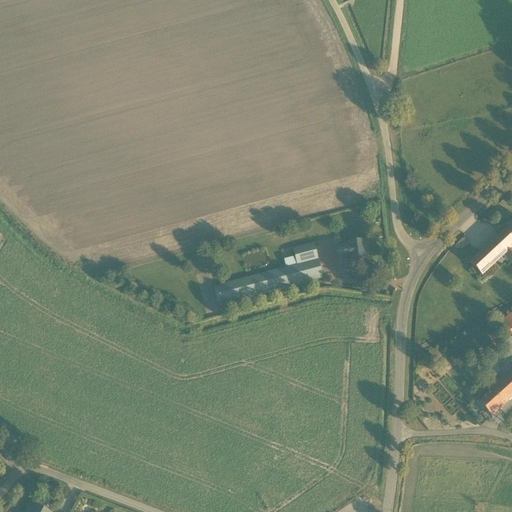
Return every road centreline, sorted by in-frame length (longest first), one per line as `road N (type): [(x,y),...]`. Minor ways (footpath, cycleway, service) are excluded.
road 1 (unclassified): [(418,260),(396,227),(380,112),(329,0)]
road 2 (unclassified): [(384,511),(408,284),(418,260)]
road 3 (unclassified): [(160,511),(24,449)]
road 4 (unclassified): [(418,260),(511,167)]
